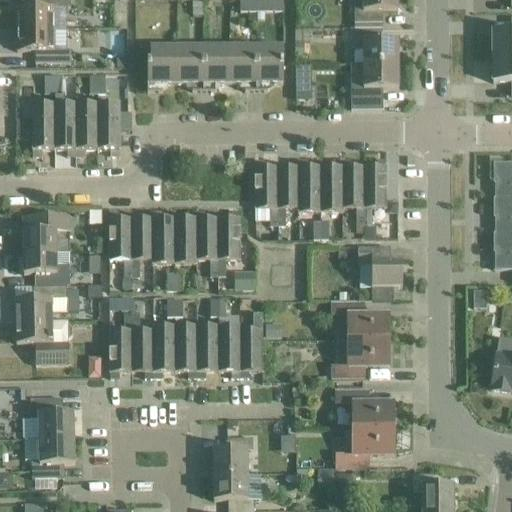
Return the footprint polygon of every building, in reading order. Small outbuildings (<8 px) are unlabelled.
[(18,32),(56,32),(55,11),(72,11),(71,0),(35,0),(36,10),(17,10),(18,32)] [(398,0),(363,0),(364,6),(355,6),(355,27),(384,27),(384,15),(399,15),(398,0)] [(275,5),(275,15),(283,15),(283,4),(275,5)] [(203,5),(195,5),(195,18),(203,18),(203,5)] [(250,15),(250,5),(241,5),(242,16),(250,15)] [(258,15),(258,5),(250,5),(250,15),(258,15)] [(267,5),(258,5),(258,15),(267,15),(267,5)] [(275,5),(267,5),(267,15),(275,15),(275,5)] [(511,21),(511,22),(511,35),(495,35),(493,35),(493,60),(511,60),(511,21)] [(398,68),(399,68),(398,43),(384,44),(384,31),(352,32),(352,53),(364,53),(364,68),(398,68)] [(56,54),(56,32),(18,32),(18,54),(36,54),(36,66),(72,65),(72,54),(56,54)] [(258,95),(257,50),(231,51),(231,87),(246,87),(246,95),(258,95)] [(257,50),(258,95),(270,94),(270,87),(285,87),(284,50),(257,50)] [(179,87),(179,51),(151,51),(151,67),(149,67),(149,95),(163,95),(163,88),(179,87)] [(205,51),(179,51),(179,87),(193,87),(193,95),(205,95),(205,51)] [(231,87),(231,51),(205,51),(205,95),(216,95),(216,87),(231,87)] [(511,60),(493,60),(493,61),(493,86),(511,86),(511,93),(511,99),(511,98),(511,60)] [(126,61),(116,61),(116,70),(126,70),(126,61)] [(364,68),(351,68),(351,83),(351,92),(351,100),(351,114),(365,114),(383,113),(383,101),(383,92),(398,92),(398,68),(364,68)] [(311,69),(296,69),(296,85),(311,85),(311,69)] [(56,96),(56,80),(46,80),(46,97),(56,96)] [(78,159),(77,108),(66,108),(66,96),(64,96),(64,80),(56,80),(56,96),(57,97),(57,108),(56,108),(56,153),(69,153),(69,160),(78,159)] [(99,97),(99,80),(91,80),(91,97),(99,97)] [(99,107),(77,108),(78,159),(87,159),(87,153),(99,153),(99,107)] [(121,107),(99,107),(99,153),(112,153),(112,159),(121,159),(121,133),(132,133),(132,126),(132,115),(130,115),(121,115),(121,107)] [(24,122),(19,122),(19,139),(19,142),(30,142),(30,122),(34,122),(34,160),(44,160),(44,154),(56,153),(56,108),(24,108),(24,122)] [(511,166),(501,166),(501,165),(501,162),(491,162),(491,173),(491,182),(494,182),(494,186),(495,186),(495,192),(495,201),(494,201),(494,202),(511,201),(511,166)] [(258,170),(257,211),(257,222),(272,222),(272,228),(280,228),(280,170),(267,170),(267,164),(258,164),(258,170)] [(280,170),(280,228),(287,228),(287,212),(301,212),(301,216),(302,216),(302,164),(292,164),(292,170),(280,170)] [(310,164),(302,164),(302,216),(323,216),(323,170),(310,170),(310,164)] [(336,170),(323,170),(323,216),(345,216),(345,212),(344,212),(344,164),(336,164),(336,170)] [(353,164),(344,164),(344,212),(345,212),(358,212),(358,228),(366,228),(366,170),(353,170),(353,164)] [(379,170),(366,170),(366,228),(374,228),(374,212),(388,212),(388,205),(388,170),(388,164),(379,164),(379,170)] [(511,201),(494,202),(494,211),(494,220),(495,220),(495,227),(495,236),(494,236),(494,237),(511,236),(511,201)] [(397,205),(389,205),(389,217),(397,217),(397,205)] [(101,214),(89,214),(89,227),(101,227),(101,214)] [(125,280),(133,280),(133,221),(120,221),(120,215),(111,215),(111,221),(111,263),(125,264),(125,280)] [(155,264),(155,215),(146,215),(146,221),(133,221),(133,280),(141,280),(141,264),(154,264),(155,264)] [(155,264),(154,264),(154,268),(176,268),(176,222),(164,222),(164,216),(155,215),(155,264)] [(176,222),(176,268),(198,268),(198,264),(198,216),(189,216),(189,222),(176,222)] [(207,216),(198,216),(198,264),(211,264),(211,281),(220,281),(220,222),(207,222),(207,216)] [(232,222),(220,222),(220,281),(227,281),(227,264),(241,264),(242,222),(241,222),(241,216),(232,216),(232,222)] [(25,235),(26,256),(71,255),(71,220),(37,220),(37,235),(25,235)] [(375,230),(366,230),(366,242),(375,242),(375,230)] [(511,236),(494,237),(494,246),(494,255),(495,255),(495,263),(495,273),(504,273),(511,273),(511,236)] [(350,250),(338,250),(338,261),(350,261),(350,250)] [(392,250),(359,250),(359,268),(360,292),(371,292),(371,305),(393,304),(393,291),(404,291),(404,263),(392,263),(392,250)] [(67,289),(69,289),(71,289),(71,256),(58,256),(26,256),(26,278),(37,278),(37,290),(67,289)] [(0,285),(18,285),(18,274),(0,274),(0,285)] [(242,295),(256,295),(256,276),(242,276),(242,295)] [(176,294),(176,277),(168,277),(168,294),(176,294)] [(133,280),(125,280),(125,292),(133,292),(133,280)] [(36,302),(17,303),(18,325),(51,324),(51,316),(67,315),(67,289),(37,290),(36,290),(36,302)] [(100,291),(89,291),(90,300),(100,300),(100,291)] [(133,301),(120,301),(121,313),(133,313),(133,301)] [(220,321),(220,304),(212,304),(212,321),(220,321)] [(350,345),(389,344),(389,318),(365,319),(365,305),(333,305),(333,319),(349,319),(350,345)] [(134,376),(134,317),(126,317),(126,334),(111,334),(111,376),(112,376),(112,382),(121,382),(121,376),(134,376)] [(155,334),(141,334),(141,317),(134,317),(134,376),(146,376),(146,382),(155,382),(155,334)] [(255,334),(242,334),(241,334),(242,382),(250,382),(250,376),(264,376),(264,317),(255,317),(255,334)] [(70,323),(18,325),(18,347),(38,347),(39,369),(72,367),(70,341),(74,338),(73,329),(70,327),(70,323)] [(266,340),(281,340),(281,328),(266,328),(266,340)] [(177,376),(176,330),(155,330),(155,334),(155,382),(164,382),(164,376),(177,376)] [(198,382),(198,330),(176,330),(177,376),(190,376),(190,382),(198,382)] [(220,376),(220,330),(198,330),(198,382),(207,382),(207,376),(220,376)] [(241,334),(242,334),(242,330),(220,330),(220,376),(233,376),(233,382),(242,382),(241,334)] [(339,371),(333,371),(333,384),(365,384),(365,370),(390,370),(389,344),(350,345),(338,345),(339,371)] [(499,344),(497,357),(492,393),(511,396),(511,394),(511,393),(511,344),(508,344),(508,345),(499,344)] [(100,370),(88,370),(88,380),(100,380),(100,370)] [(354,432),(393,431),(392,405),(367,406),(367,392),(336,393),(336,407),(353,407),(354,432)] [(0,401),(0,410),(0,422),(16,422),(15,401),(0,401)] [(40,442),(75,441),(74,415),(64,416),(64,401),(31,402),(32,421),(40,421),(40,442)] [(393,431),(354,432),(354,458),(337,458),(337,473),(368,472),(368,458),(393,458),(393,431)] [(75,441),(40,442),(25,442),(25,464),(33,464),(33,482),(65,481),(65,467),(75,467),(75,441)] [(214,479),(248,478),(248,454),(253,454),(253,442),(228,442),(228,453),(213,453),(214,479)] [(0,460),(6,464),(11,451),(0,445),(0,460)] [(319,473),(320,489),(334,488),(334,473),(319,473)] [(351,477),(335,477),(335,501),(352,500),(351,477)] [(261,478),(248,478),(214,479),(214,504),(228,504),(228,511),(254,511),(254,503),(262,503),(261,478)] [(424,511),(454,511),(455,490),(443,490),(443,479),(414,479),(414,496),(424,496),(424,511)]
